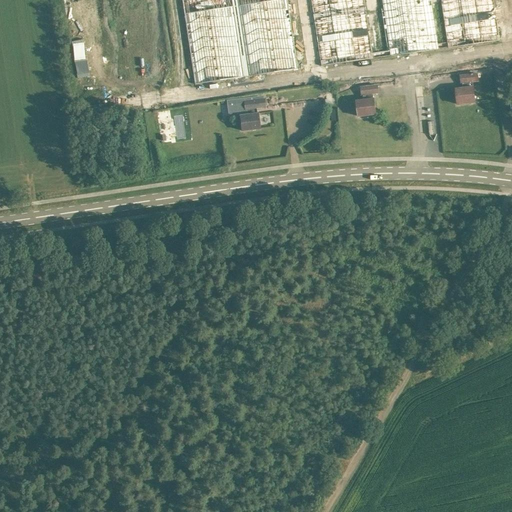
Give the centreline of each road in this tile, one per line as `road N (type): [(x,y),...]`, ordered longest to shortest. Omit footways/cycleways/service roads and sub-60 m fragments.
road 1 (secondary): [(0,225),(361,174),(511,180)]
road 2 (track): [(353,460),(510,195)]
